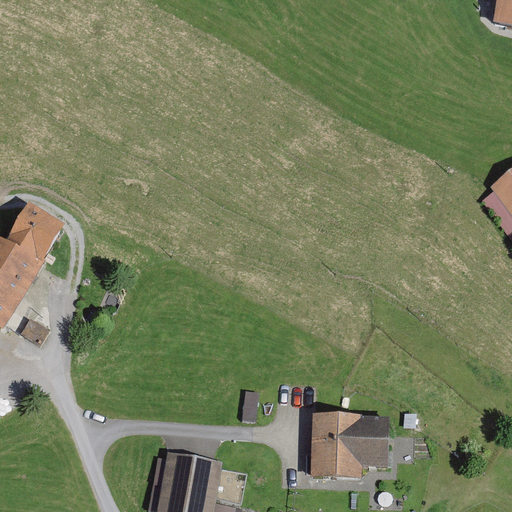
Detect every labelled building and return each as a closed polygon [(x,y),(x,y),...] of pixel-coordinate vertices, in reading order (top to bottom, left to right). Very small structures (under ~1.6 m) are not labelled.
[(511,0),(499,0),(494,30),(511,33),(511,0)] [(482,205),(511,244),(511,175),(491,192),(494,196),(482,205)] [(0,242),(0,332),(3,335),(65,231),(30,210),(7,246),(0,242)] [(50,335),(31,323),(21,339),(41,351),(50,335)] [(392,425),(313,423),(311,486),(363,487),(363,474),(390,475),(392,425)] [(214,511),(223,468),(169,458),(168,463),(159,462),(149,511),(214,511)]
